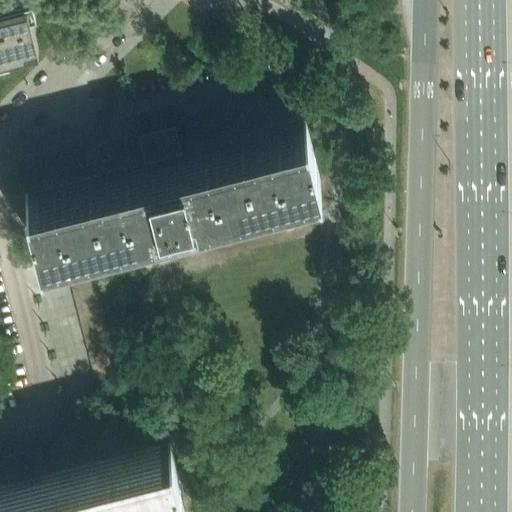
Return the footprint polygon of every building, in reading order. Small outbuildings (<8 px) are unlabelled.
[(0,53),(38,44),(37,41),(26,0),(9,0),(0,2),(0,53)] [(304,120),(305,125),(288,129),(287,127),(173,156),(170,145),(176,144),(171,127),(167,128),(165,124),(157,126),(149,128),(150,132),(145,134),(149,150),(155,149),(158,160),(43,189),(43,192),(29,196),(28,191),(26,192),(40,248),(42,247),(319,176),(320,176),(306,120),(304,120)] [(88,252),(64,258),(67,269),(91,263),(88,252)] [(91,263),(67,269),(70,281),(94,274),(91,263)] [(94,274),(70,281),(73,292),(97,286),(94,274)] [(97,286),(73,292),(76,303),(100,297),(97,286)] [(100,297),(76,303),(79,315),(103,309),(100,297)] [(103,309),(79,315),(82,326),(106,320),(103,309)] [(106,320),(82,326),(85,337),(109,331),(106,320)] [(109,331),(85,337),(88,349),(112,343),(109,331)] [(112,343),(88,349),(91,360),(114,354),(112,343)] [(114,354),(91,360),(93,372),(117,366),(114,354)] [(117,366),(93,372),(96,383),(120,377),(117,366)] [(120,377),(96,383),(99,394),(123,388),(120,377)] [(123,388),(99,394),(102,406),(126,400),(123,388)] [(171,441),(168,442),(170,446),(156,450),(155,447),(39,477),(36,466),(41,464),(37,448),(32,449),(31,444),(23,446),(14,449),(16,453),(11,455),(15,471),(20,470),(23,481),(0,486),(0,511),(124,511),(183,498),(185,498),(171,441)]
